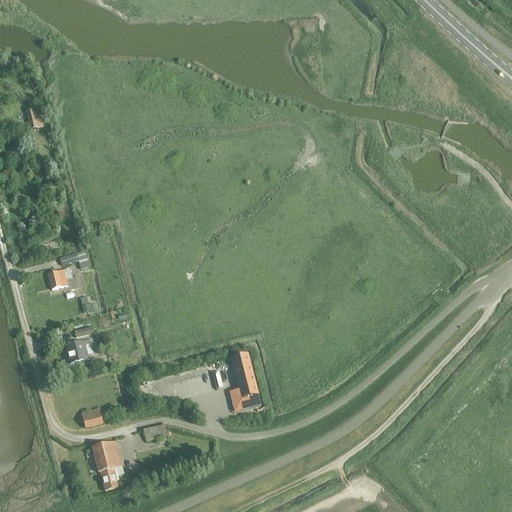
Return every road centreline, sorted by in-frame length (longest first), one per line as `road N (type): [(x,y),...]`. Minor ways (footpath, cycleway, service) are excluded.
road 1 (residential): [(10,278),(50,421),(78,439),(159,420),(240,438),(279,432),(352,391),(472,284),(502,275)]
road 2 (unclassified): [(169,511),(360,416),(502,275)]
